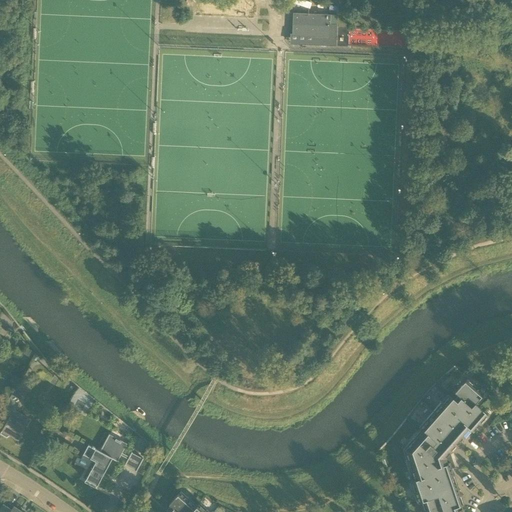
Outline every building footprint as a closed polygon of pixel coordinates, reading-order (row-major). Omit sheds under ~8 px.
[(217,0),(217,5),(216,24),(263,26),(264,1),(253,0),(217,0)] [(293,13),(292,34),(292,36),(329,37),(330,15),(293,13)] [(31,357),(33,352),(27,349),(25,354),(31,357)] [(470,430),(473,432),(488,415),(475,403),(483,394),(466,379),(454,393),(451,397),(448,394),(419,427),(421,429),(403,449),(413,480),(410,481),(417,503),(420,502),(423,511),(456,511),(458,511),(461,510),(460,505),(464,504),(450,462),(447,463),(445,458),(470,430)] [(11,415),(0,434),(7,437),(10,435),(18,439),(30,420),(15,411),(21,400),(11,395),(2,410),(11,415)] [(109,434),(103,445),(100,451),(88,445),(83,455),(95,461),(85,480),(97,486),(112,458),(117,461),(120,455),(127,459),(124,466),(136,472),(143,458),(142,459),(132,453),(132,452),(129,457),(122,453),(127,444),(109,434)] [(148,458),(152,449),(145,445),(140,454),(148,458)] [(209,511),(199,503),(197,505),(181,491),(168,505),(170,506),(166,510),(168,511),(209,511)]
